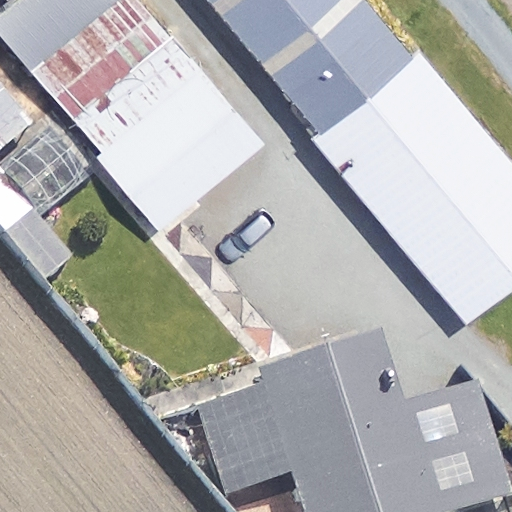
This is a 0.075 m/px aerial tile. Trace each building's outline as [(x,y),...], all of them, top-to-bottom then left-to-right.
[(254,142),(140,0),(0,0),(0,26),(155,221),(254,142)] [(212,0),(312,120),(409,39),(376,0),(212,0)] [(511,162),(409,39),(312,120),(305,126),(461,314),(511,271),(511,162)] [(88,174),(45,120),(0,156),(0,168),(37,215),(88,174)] [(387,413),(364,343),(257,378),(260,389),(188,414),(216,500),(280,479),(290,511),(465,511),(502,500),(465,388),(387,413)]
